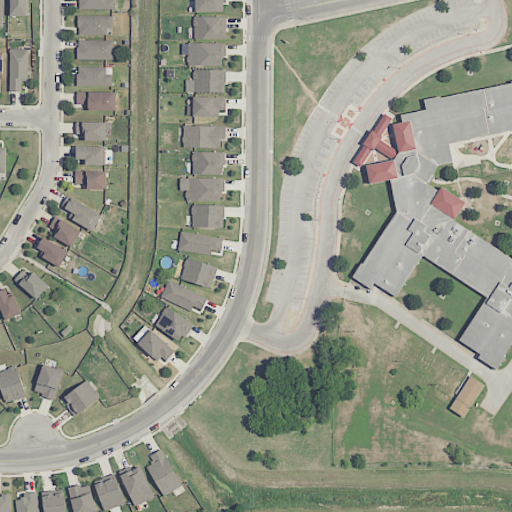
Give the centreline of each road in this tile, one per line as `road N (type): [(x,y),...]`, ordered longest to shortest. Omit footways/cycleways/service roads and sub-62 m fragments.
road 1 (residential): [(259,0),(257,227),(241,305),(210,361),(156,416),(86,451),(38,461)]
road 2 (residential): [(0,259),(50,169),(52,0)]
